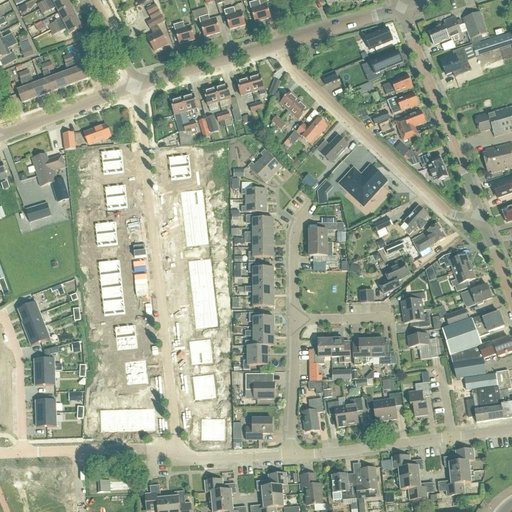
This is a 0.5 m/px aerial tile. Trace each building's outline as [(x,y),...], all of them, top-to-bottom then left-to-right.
[(38,6),(40,11),(47,8),(47,9),(64,0),(47,0),(44,2),(45,3),(38,6)] [(60,16),(72,10),(66,0),(64,0),(47,9),(47,8),(40,11),(43,16),(56,9),(60,16)] [(186,0),(189,8),(198,6),(195,0),(186,0)] [(261,6),(260,2),(250,5),(255,24),(271,19),(267,5),(261,6)] [(235,9),(224,12),(230,31),(246,27),(241,12),(245,10),(243,4),(238,6),(235,9)] [(156,6),(147,11),(152,21),(161,16),(156,6)] [(77,21),(72,10),(60,16),(61,20),(55,23),(56,24),(49,27),(51,32),(58,29),(59,30),(77,21)] [(470,41),(487,35),(480,14),(463,20),(470,41)] [(154,53),(168,46),(160,30),(158,27),(165,23),(161,16),(152,21),(147,23),(152,33),(153,36),(147,39),(154,53)] [(210,21),(209,16),(199,19),(205,38),(220,34),(216,19),(210,21)] [(439,35),(459,27),(455,18),(444,23),(445,26),(428,33),(432,42),(435,41),(434,40),(440,37),(439,35)] [(58,29),(51,32),(54,36),(67,30),(70,36),(82,30),(77,21),(59,30),(58,29)] [(185,28),(184,24),(174,27),(179,46),(195,41),(191,27),(185,28)] [(435,41),(432,42),(434,47),(451,40),(453,43),(463,39),(459,27),(439,35),(440,37),(434,40),(435,41)] [(390,36),(387,29),(364,39),(370,51),(393,42),(392,41),(393,39),(391,36),(390,36)] [(476,58),(511,46),(511,34),(511,33),(472,46),(476,58)] [(0,34),(0,48),(2,47),(6,45),(15,41),(12,34),(3,39),(1,34),(0,34)] [(2,47),(0,48),(0,62),(3,68),(18,61),(14,53),(11,55),(8,50),(17,45),(15,41),(6,45),(2,47)] [(331,44),(324,46),(326,53),(333,51),(331,44)] [(21,51),(25,60),(34,56),(31,48),(21,51)] [(454,56),(440,62),(446,76),(453,73),(455,78),(458,77),(462,76),(463,75),(459,67),(468,64),(467,63),(465,58),(462,50),(453,53),(454,56)] [(376,62),(374,62),(369,64),(369,65),(372,71),(374,76),(379,74),(384,72),(385,74),(396,69),(395,67),(401,65),(402,65),(397,53),(392,55),(391,53),(389,54),(381,57),(380,57),(378,58),(375,59),(376,62)] [(335,74),(322,80),(324,86),(337,80),(335,74)] [(38,96),(67,87),(64,77),(35,87),(38,96)] [(395,95),(412,88),(408,77),(383,87),(386,94),(393,91),(395,95)] [(353,98),(374,90),(371,83),(351,91),(353,98)] [(418,103),(417,100),(416,100),(414,95),(396,102),(395,99),(388,102),(393,115),(400,113),(401,113),(418,107),(418,105),(418,103)] [(495,138),(511,133),(511,107),(477,119),(481,134),(492,131),(495,138)] [(201,131),(199,120),(181,124),(179,112),(159,116),(163,143),(175,141),(174,133),(183,132),(184,142),(195,141),(193,133),(201,131)] [(232,131),(228,112),(215,114),(219,134),(232,131)] [(364,122),(369,120),(366,112),(357,116),(364,122)] [(375,127),(391,121),(388,113),(372,119),(375,127)] [(403,142),(415,137),(412,129),(426,124),(424,119),(424,118),(423,116),(422,115),(421,113),(404,119),(404,120),(396,123),(403,142)] [(214,117),(207,119),(211,135),(219,133),(214,117)] [(297,133),(301,137),(312,146),(328,128),(317,119),(308,129),(303,125),(297,133)] [(390,122),(379,126),(384,138),(395,134),(390,122)] [(108,131),(106,127),(84,135),(89,147),(111,139),(110,138),(113,137),(111,130),(108,131)] [(464,140),(477,136),(474,128),(461,132),(464,140)] [(295,132),(288,140),(293,145),(294,144),(301,137),(297,133),(295,132)] [(65,152),(75,151),(74,135),(63,136),(65,152)] [(338,159),(348,147),(338,137),(329,147),(324,143),(317,151),(327,161),(333,155),(338,159)] [(395,151),(404,159),(410,153),(401,144),(395,151)] [(486,164),(511,157),(511,144),(486,151),(487,154),(484,155),(486,164)] [(189,148),(177,150),(178,156),(190,154),(189,148)] [(121,151),(101,153),(102,165),(122,162),(121,151)] [(259,162),(274,177),(282,168),(265,151),(260,155),(263,158),(259,162)] [(54,172),(65,169),(61,158),(48,162),(46,156),(32,160),(37,177),(54,172)] [(189,156),(168,158),(170,169),(190,167),(189,156)] [(429,156),(420,160),(421,164),(423,170),(428,168),(433,180),(437,178),(439,181),(440,180),(441,181),(445,179),(445,178),(447,178),(442,165),(443,164),(441,161),(440,160),(439,158),(431,161),(429,156)] [(511,157),(486,164),(488,173),(491,172),(492,174),(511,169),(511,157)] [(292,164),(297,169),(301,164),(296,160),(292,164)] [(122,162),(102,165),(103,176),(123,174),(122,162)] [(265,185),(274,177),(259,162),(255,166),(252,163),(248,168),(265,185)] [(190,167),(170,169),(171,180),(191,178),(190,167)] [(387,182),(371,167),(361,177),(354,170),(340,185),(342,187),(348,193),(351,190),(361,200),(363,197),(368,202),(386,183),(387,182)] [(57,181),(54,172),(37,177),(40,188),(51,185),(57,204),(69,200),(62,180),(57,181)] [(308,177),(303,182),(311,191),(317,185),(308,177)] [(72,186),(81,186),(81,192),(93,192),(93,179),(72,178),(72,186)] [(508,181),(493,187),(498,200),(511,194),(511,179),(508,181)] [(125,186),(105,188),(106,200),(126,197),(125,186)] [(246,202),(266,202),(266,190),(242,190),(242,196),(246,196),(246,202)] [(202,191),(181,193),(182,207),(203,204),(202,191)] [(126,197),(106,200),(107,211),(127,209),(126,197)] [(266,202),(246,202),(246,208),(242,208),(242,214),(266,214),(266,202)] [(203,204),(182,207),(184,220),(205,218),(203,204)] [(29,224),(51,218),(47,205),(26,211),(29,224)] [(507,224),(511,221),(511,207),(502,211),(507,224)] [(420,231),(426,224),(423,221),(427,217),(418,209),(404,224),(405,224),(400,228),(405,232),(404,233),(409,237),(417,228),(420,231)] [(253,226),(253,229),(273,229),(273,219),(253,220),(253,217),(246,217),(246,226),(253,226)] [(205,218),(184,220),(185,233),(206,231),(205,218)] [(378,234),(393,227),(389,219),(374,227),(378,234)] [(75,230),(85,229),(84,222),(74,223),(75,230)] [(115,223),(95,225),(96,236),(116,234),(115,223)] [(309,245),(327,245),(327,232),(337,232),(337,225),(317,225),(317,232),(309,232),(309,245)] [(422,259),(433,253),(430,249),(445,239),(438,226),(427,232),(428,232),(412,242),(422,259)] [(245,234),(245,239),(273,239),(273,229),(253,229),(253,234),(245,234)] [(206,231),(185,233),(187,247),(208,244),(206,231)] [(362,242),(371,238),(368,231),(359,235),(362,242)] [(116,234),(96,236),(97,247),(118,245),(116,234)] [(339,235),(338,244),(347,244),(347,235),(340,235),(339,235)] [(253,245),(253,249),(273,249),(273,239),(245,239),(245,245),(253,245)] [(384,241),(377,244),(380,251),(387,248),(384,241)] [(389,257),(405,250),(402,243),(386,250),(389,257)] [(309,245),(309,258),(313,258),(317,258),(317,264),(321,264),(337,264),(337,257),(333,257),(333,250),(333,245),(327,245),(309,245)] [(78,255),(79,262),(100,260),(99,249),(77,251),(77,255),(78,255)] [(273,249),(253,249),(253,254),(249,254),(249,263),(255,263),(255,259),(274,259),(273,249)] [(454,274),(471,268),(466,256),(459,258),(457,252),(443,257),(438,262),(440,267),(444,265),(446,269),(451,267),(454,274)] [(210,260),(188,263),(190,276),(211,273),(210,260)] [(120,262),(98,264),(100,277),(121,275),(120,262)] [(383,295),(401,287),(398,282),(402,281),(401,280),(409,276),(403,263),(384,273),(388,281),(379,285),(383,295)] [(253,279),(274,279),(274,269),(255,269),(255,265),(249,265),(249,274),(253,274),(253,279)] [(351,266),(349,273),(358,276),(360,268),(351,266)] [(471,268),(454,274),(456,281),(451,283),(453,289),(454,288),(456,294),(470,289),(468,283),(475,280),(471,268)] [(211,273),(190,276),(191,289),(213,287),(211,273)] [(121,275),(100,277),(101,291),(122,288),(121,275)] [(253,289),(274,288),(274,279),(253,279),(253,289)] [(5,285),(0,287),(0,289),(3,299),(9,297),(5,285)] [(461,296),(466,309),(476,305),(478,307),(483,305),(483,303),(492,299),(488,286),(461,296)] [(213,287),(191,289),(193,302),(214,300),(213,287)] [(122,288),(101,291),(103,304),(124,302),(122,288)] [(253,298),(274,298),(274,288),(253,289),(246,289),(246,294),(253,294),(253,298)] [(342,307),(355,307),(355,291),(342,291),(342,307)] [(374,291),(360,292),(361,304),(374,304),(374,291)] [(402,314),(423,312),(421,301),(425,300),(425,295),(407,297),(408,302),(401,303),(402,314)] [(274,298),(253,298),(253,308),(274,308),(274,298)] [(214,300),(193,302),(195,316),(216,313),(214,300)] [(124,302),(103,304),(104,317),(125,315),(124,302)] [(17,310),(18,314),(22,323),(39,316),(41,316),(37,307),(36,303),(34,304),(17,310)] [(449,328),(469,321),(465,311),(446,318),(449,328)] [(423,312),(402,314),(404,325),(414,324),(415,330),(430,328),(428,316),(423,317),(423,312)] [(216,313),(195,316),(196,329),(217,327),(216,313)] [(253,324),(253,328),(274,328),(274,318),(255,318),(255,314),(249,314),(249,324),(253,324)] [(469,321),(449,328),(442,330),(451,357),(481,346),(479,339),(489,335),(489,334),(504,328),(499,314),(483,320),(485,324),(482,325),(479,317),(469,321)] [(39,316),(22,323),(26,335),(43,329),(45,328),(41,316),(39,316)] [(79,334),(105,333),(105,325),(69,326),(69,346),(79,346),(79,334)] [(136,326),(115,328),(117,340),(137,337),(136,326)] [(43,329),(26,335),(31,348),(48,341),(50,340),(45,328),(43,329)] [(246,338),(253,338),(274,338),(274,328),(253,328),(253,333),(246,333),(246,338)] [(225,338),(225,329),(216,329),(216,338),(225,338)] [(429,341),(428,335),(407,338),(409,349),(419,348),(420,361),(438,359),(436,341),(429,341)] [(137,337),(117,340),(118,351),(138,349),(137,337)] [(253,347),(268,348),(274,348),(274,338),(253,338),(253,342),(246,342),(246,348),(247,348),(247,347),(253,347)] [(331,341),(331,359),(339,358),(339,364),(351,364),(350,338),(344,338),(344,340),(331,341)] [(451,357),(450,357),(457,380),(486,375),(484,360),(497,355),(498,358),(511,352),(511,349),(508,339),(494,345),(493,342),(481,346),(451,357)] [(209,340),(189,342),(190,353),(210,351),(209,340)] [(324,359),(331,359),(331,341),(318,341),(318,351),(312,351),(313,365),(324,365),(324,359)] [(359,345),(354,345),(354,355),(354,367),(366,367),(366,364),(373,364),(372,359),(372,341),(359,342),(359,345)] [(372,341),(372,359),(379,359),(380,366),(391,366),(390,344),(384,345),(384,341),(372,341)] [(268,357),(268,348),(253,347),(247,347),(247,348),(247,357),(268,357)] [(210,351),(190,353),(192,364),(212,362),(210,351)] [(268,357),(247,357),(247,362),(244,362),(244,371),(250,371),(250,367),(268,367),(268,357)] [(55,360),(34,361),(34,362),(34,364),(35,374),(55,373),(55,363),(55,361),(55,360)] [(145,361),(125,364),(126,375),(146,373),(145,361)] [(495,375),(504,420),(511,418),(511,401),(511,402),(509,400),(508,391),(511,391),(507,372),(500,373),(500,375),(495,375)] [(55,373),(35,374),(35,379),(35,388),(56,387),(55,378),(55,373)] [(146,373),(126,375),(127,386),(147,384),(146,373)] [(344,382),(352,381),(352,373),(343,373),(344,382)] [(213,375),(193,377),(194,389),(214,386),(213,375)] [(477,424),(504,420),(495,375),(465,380),(467,392),(472,392),(473,401),(466,402),(469,419),(476,418),(477,424)] [(274,400),(274,384),(266,384),(266,376),(246,376),(246,391),(254,391),(254,400),(274,400)] [(393,381),(382,382),(383,390),(394,389),(393,381)] [(324,395),(322,383),(309,384),(310,391),(317,390),(317,396),(324,395)] [(424,404),(423,399),(430,398),(428,384),(415,386),(416,393),(409,394),(411,407),(413,406),(415,418),(428,416),(426,404),(424,404)] [(214,386),(194,389),(196,400),(216,397),(214,386)] [(331,391),(323,392),(324,401),(332,400),(331,391)] [(384,402),(387,422),(398,421),(396,408),(402,407),(400,394),(389,396),(390,401),(384,402)] [(387,422),(384,402),(373,403),(372,398),(366,399),(368,411),(374,410),(376,424),(387,422)] [(309,401),(310,412),(302,414),(305,434),(319,432),(316,414),(323,413),(320,400),(309,401)] [(345,407),(348,427),(359,426),(357,413),(363,412),(361,400),(351,401),(351,406),(345,407)] [(56,401),(36,402),(36,403),(36,405),(36,416),(56,415),(56,404),(56,402),(56,401)] [(305,408),(305,401),(296,402),(297,409),(305,408)] [(348,427),(345,407),(340,408),(339,403),(327,404),(329,417),(335,416),(337,429),(348,427)] [(141,410),(127,411),(128,432),(141,432),(141,410)] [(154,410),(141,410),(141,432),(155,431),(154,410)] [(114,411),(100,412),(101,433),(114,432),(114,411)] [(127,411),(114,411),(114,432),(128,432),(127,411)] [(56,415),(36,416),(36,420),(37,429),(57,428),(56,420),(56,415)] [(202,419),(202,440),(213,440),(213,419),(202,419)] [(213,419),(213,440),(224,440),(225,419),(213,419)] [(272,435),(272,420),(253,420),(253,429),(247,428),(247,441),(263,441),(263,435),(272,435)] [(234,441),(234,449),(243,449),(243,440),(240,440),(238,440),(236,440),(234,440),(234,441)] [(469,463),(475,462),(474,450),(456,452),(457,458),(456,458),(449,458),(449,463),(450,464),(469,463)] [(393,469),(398,469),(418,467),(418,466),(418,461),(410,462),(410,456),(392,457),(393,469)] [(450,464),(449,463),(449,458),(444,459),(445,469),(450,468),(451,483),(438,484),(438,487),(445,486),(447,486),(451,486),(463,485),(471,484),(471,481),(469,463),(450,464)] [(418,461),(418,466),(418,467),(398,469),(400,490),(408,490),(420,489),(425,488),(427,488),(433,487),(433,484),(420,485),(419,471),(423,470),(423,461),(418,461)] [(392,462),(382,463),(383,472),(393,471),(392,462)] [(354,477),(355,488),(356,500),(372,498),(371,493),(377,492),(375,469),(360,471),(361,477),(354,477)] [(262,488),(282,486),(287,486),(286,474),(268,476),(269,482),(261,482),(262,487),(262,488)] [(315,486),(314,475),(300,477),(302,492),(305,492),(306,507),(322,506),(321,486),(315,486)] [(356,500),(355,488),(348,489),(347,476),(332,477),(334,502),(356,500)] [(205,493),(211,492),(231,491),(230,490),(230,485),(222,486),(222,480),(204,481),(205,493)] [(97,495),(111,494),(110,482),(96,483),(97,495)] [(262,488),(262,487),(261,482),(256,483),(257,487),(257,492),(262,492),(263,506),(250,507),(250,511),(257,510),(259,510),(263,510),(276,509),(283,508),(283,505),(282,486),(262,488)] [(230,485),(230,490),(231,491),(211,492),(212,511),(236,511),(237,511),(239,511),(245,511),(245,508),(232,509),(231,495),(236,494),(235,484),(230,485)] [(445,486),(438,487),(439,493),(446,492),(447,498),(464,497),(463,485),(451,486),(447,486),(445,486)] [(155,487),(150,487),(150,495),(145,496),(146,511),(157,511),(157,506),(156,495),(155,487)] [(157,506),(157,511),(179,511),(179,506),(178,498),(184,497),(184,493),(174,494),(175,498),(161,500),(159,487),(155,487),(156,495),(157,506)] [(434,493),(433,487),(427,488),(425,488),(420,489),(408,490),(409,501),(427,500),(426,494),(434,493)] [(191,511),(191,505),(185,505),(184,497),(178,498),(179,506),(179,511),(191,511)]
